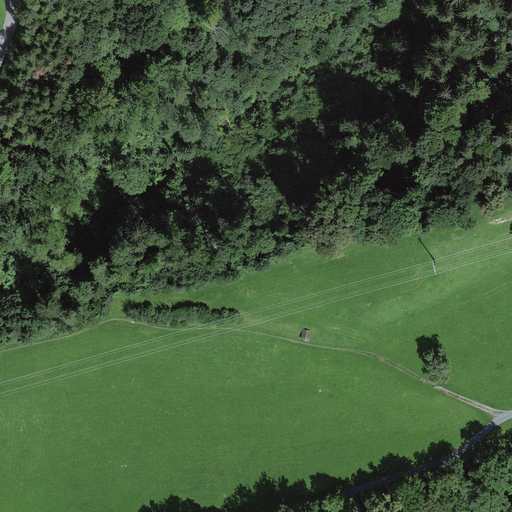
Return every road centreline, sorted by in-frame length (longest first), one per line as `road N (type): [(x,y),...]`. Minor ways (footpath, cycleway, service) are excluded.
road 1 (track): [(505,416),(370,351),(231,324),(173,327),(117,316),(0,350)]
road 2 (track): [(272,511),(447,460),(511,414)]
